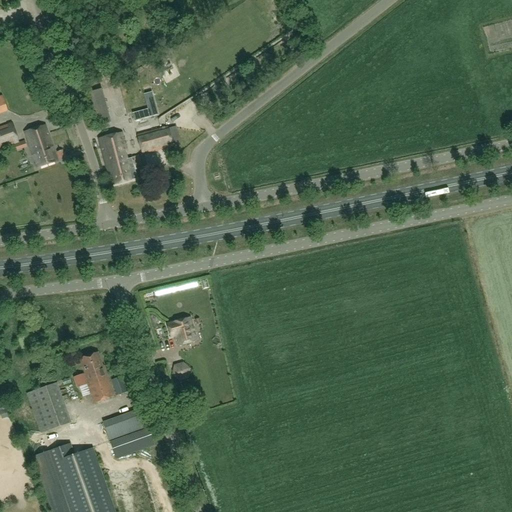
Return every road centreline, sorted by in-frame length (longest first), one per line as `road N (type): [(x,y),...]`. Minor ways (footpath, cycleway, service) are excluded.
road 1 (primary): [(0,268),(186,241),(511,175)]
road 2 (unclassified): [(121,282),(511,201)]
road 3 (unclassified): [(204,208),(511,146)]
road 4 (unclassified): [(204,208),(201,150),(391,0)]
road 5 (unclassified): [(200,511),(121,282)]
road 6 (unclassified): [(108,224),(37,0)]
road 7 (unclassified): [(0,296),(121,282)]
